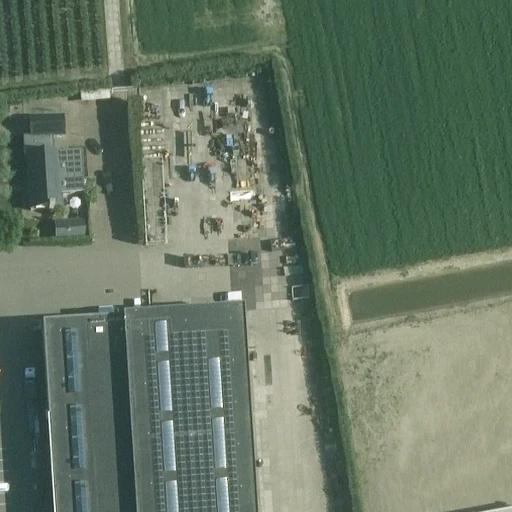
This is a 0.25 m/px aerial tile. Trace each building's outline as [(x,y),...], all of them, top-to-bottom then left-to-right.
[(78,95),(60,97),(62,108),(79,105),(78,95)] [(30,139),(22,140),(23,159),(26,158),(30,212),(60,210),(60,199),(84,197),(81,154),(57,156),(53,156),(52,139),(62,139),(62,129),(61,119),(29,121),(30,129),(30,139)] [(240,192),(228,193),(229,208),(242,207),(240,192)] [(145,210),(145,232),(154,231),(154,210),(145,210)] [(253,511),(242,316),(40,329),(45,410),(45,419),(46,419),(51,498),(44,498),(44,511),(253,511)]
